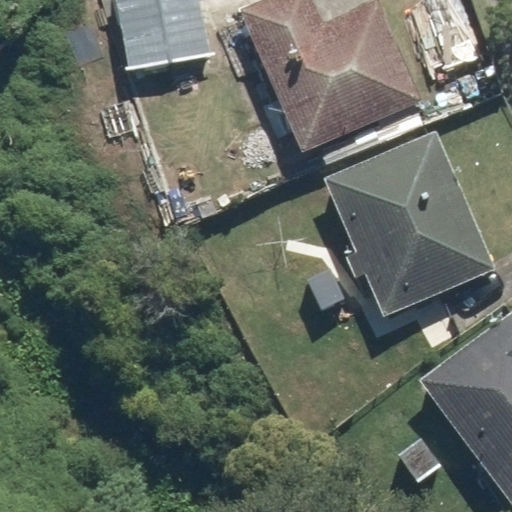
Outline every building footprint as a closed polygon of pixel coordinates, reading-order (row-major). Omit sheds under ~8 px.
[(378,0),(328,22),(318,0),(275,0),(247,12),(308,152),(427,100),(383,0),(378,0)] [(294,174),(272,122),(230,139),(252,191),(294,174)] [(330,178),(361,245),(346,252),(362,289),(378,282),(392,314),(502,264),(440,128),(330,178)] [(358,302),(339,261),(302,277),(321,319),(358,302)] [(511,314),(511,315),(426,380),(511,493),(511,314)]
